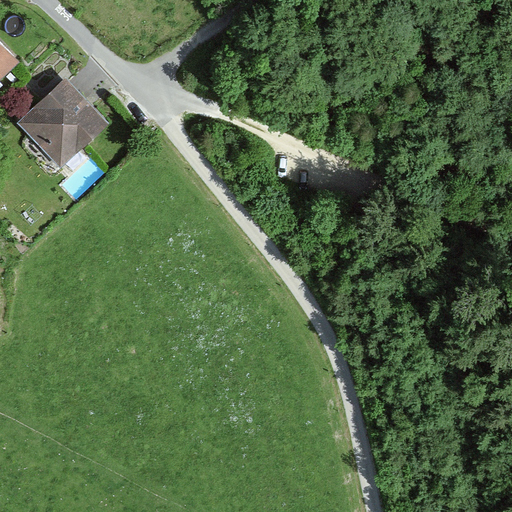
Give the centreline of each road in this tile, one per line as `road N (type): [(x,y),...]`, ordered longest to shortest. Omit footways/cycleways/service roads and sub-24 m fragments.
road 1 (unclassified): [(374,511),(344,376),(316,314),(140,90),(43,0)]
road 2 (track): [(511,238),(234,116),(140,90)]
road 3 (track): [(248,0),(140,90)]
